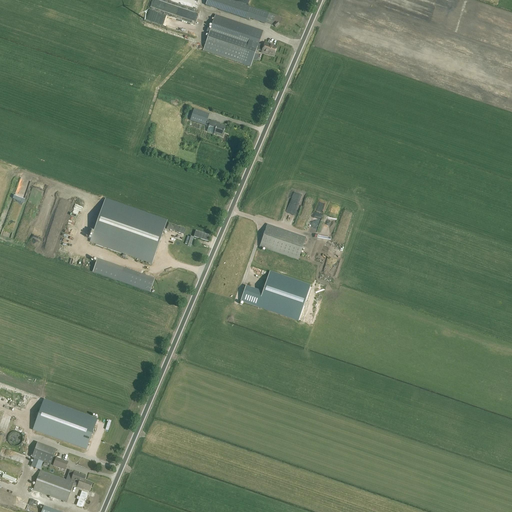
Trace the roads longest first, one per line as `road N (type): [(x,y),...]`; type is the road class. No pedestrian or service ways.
road 1 (unclassified): [(102,511),(319,0)]
road 2 (unknown): [(120,469),(39,436),(19,479),(0,472)]
